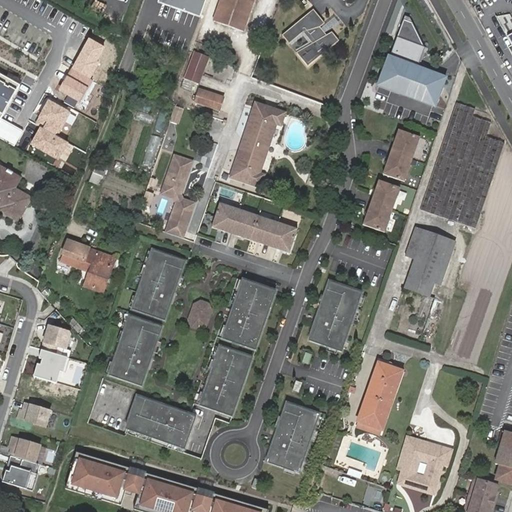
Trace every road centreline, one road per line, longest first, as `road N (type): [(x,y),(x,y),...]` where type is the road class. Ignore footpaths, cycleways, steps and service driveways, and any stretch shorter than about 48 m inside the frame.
road 1 (residential): [(383,0),(342,107),(350,166),(305,282)]
road 2 (residential): [(305,282),(247,438)]
road 3 (residential): [(0,422),(33,306),(24,288),(0,280)]
